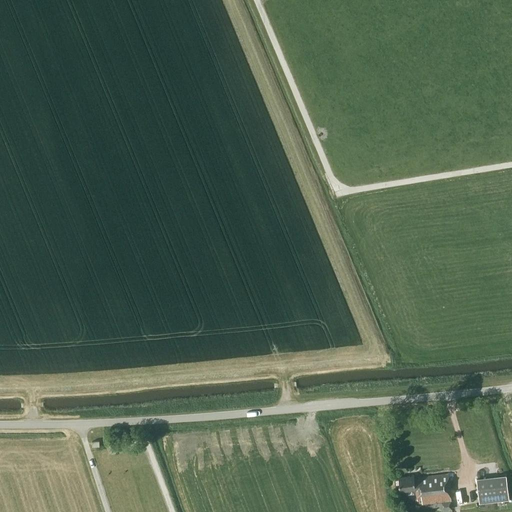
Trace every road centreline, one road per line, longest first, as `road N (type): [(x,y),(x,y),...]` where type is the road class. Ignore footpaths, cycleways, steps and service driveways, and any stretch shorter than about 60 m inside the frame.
road 1 (unclassified): [(0,425),(199,418),(511,387)]
road 2 (track): [(511,165),(338,194),(256,0)]
